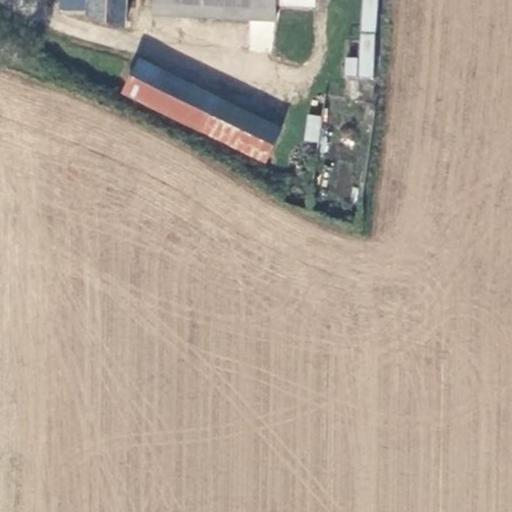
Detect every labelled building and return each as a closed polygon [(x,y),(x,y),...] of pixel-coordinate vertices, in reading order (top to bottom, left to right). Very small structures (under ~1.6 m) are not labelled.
[(85,15),(85,0),(59,0),(58,14),(85,15)] [(85,0),(85,15),(118,24),(119,0),(85,0)] [(170,0),(170,13),(269,18),(270,5),(269,0),(170,0)] [(360,0),(359,57),(344,57),(344,77),(375,78),(376,0),(360,0)] [(272,52),(274,22),(249,20),(246,50),(272,52)] [(218,99),(138,61),(124,92),(204,130),(218,99)] [(268,160),(280,130),(218,99),(204,130),(268,160)] [(318,143),(320,115),(306,114),(304,142),(318,143)]
